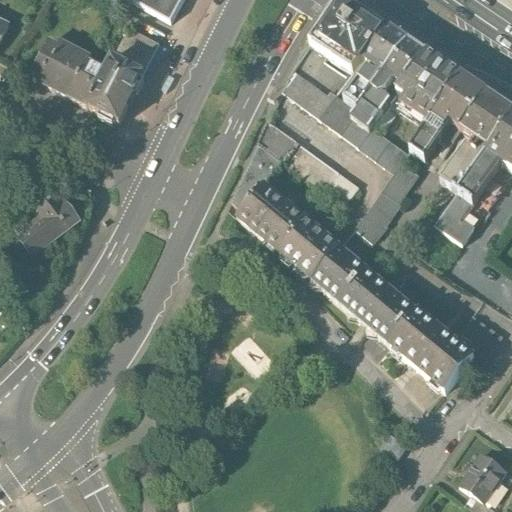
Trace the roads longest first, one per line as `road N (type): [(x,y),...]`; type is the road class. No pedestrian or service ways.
road 1 (primary): [(0,443),(52,397),(122,302),(273,0)]
road 2 (primary): [(43,450),(132,337),(201,196)]
road 3 (primary): [(156,175),(84,306),(0,399)]
road 4 (residential): [(445,442),(282,285)]
road 5 (primary): [(201,196),(306,0)]
road 6 (primary): [(242,0),(156,175)]
road 7 (residential): [(156,175),(0,97)]
